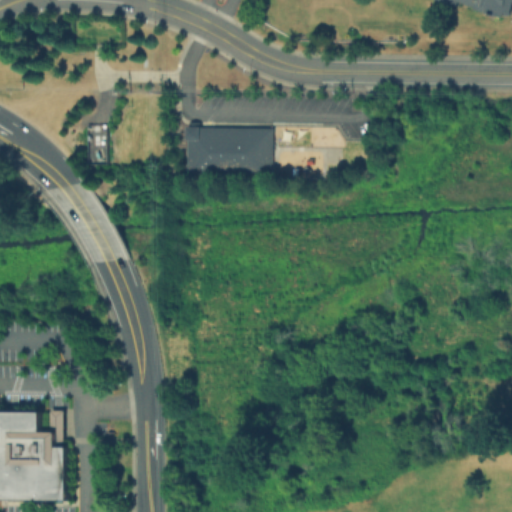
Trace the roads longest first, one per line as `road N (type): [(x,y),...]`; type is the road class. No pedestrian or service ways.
road 1 (tertiary): [(323,72),(282,67),(193,19),(125,0)]
road 2 (tertiary): [(511,74),(323,72)]
